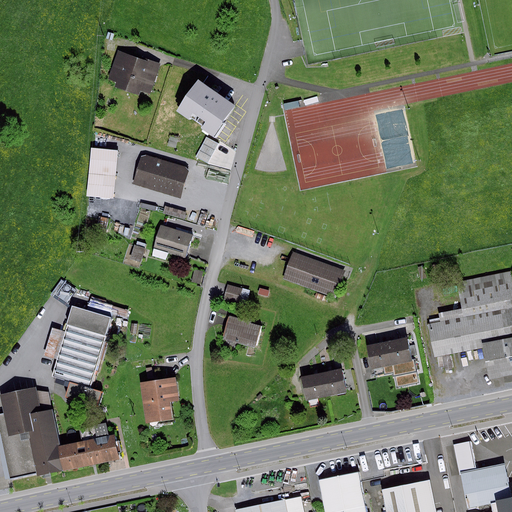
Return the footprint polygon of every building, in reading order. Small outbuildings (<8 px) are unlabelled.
[(159,67),(122,55),(114,80),(118,82),(117,87),(141,95),(142,91),(150,93),(159,67)] [(241,106),(203,80),(183,110),(220,136),(241,106)] [(171,137),(168,146),(176,148),(179,140),(171,137)] [(120,153),(94,150),(89,197),(114,200),(120,153)] [(192,170),(144,157),(135,186),(183,200),(192,170)] [(188,213),(166,207),(164,214),(186,220),(188,213)] [(196,236),(162,226),(154,254),(167,258),(169,253),(189,259),(191,252),(196,236)] [(136,245),(132,259),(143,262),(147,248),(136,245)] [(348,273),(295,254),(286,280),(338,299),(348,273)] [(204,272),(196,270),(193,282),(201,284),(204,272)] [(511,340),(511,273),(511,271),(458,282),(463,309),(440,314),(441,322),(429,324),(436,358),(486,348),(486,346),(511,340)] [(63,280),(53,295),(67,305),(78,290),(63,280)] [(244,289),(230,285),(228,292),(226,299),(240,303),(244,289)] [(271,291),(261,288),(260,294),(269,297),(271,291)] [(115,318),(76,306),(68,332),(60,360),(55,377),(73,382),(93,388),(115,318)] [(245,320),(231,317),(225,339),(259,347),(264,326),(253,323),(254,319),(246,317),(245,320)] [(60,360),(68,332),(55,328),(46,356),(60,360)] [(410,338),(391,342),(397,372),(400,386),(420,381),(410,338)] [(486,348),(493,380),(511,376),(511,340),(486,346),(486,348)] [(397,372),(391,342),(370,346),(376,376),(397,372)] [(344,369),(324,373),(329,396),(348,392),(344,369)] [(329,396),(324,373),(305,377),(310,400),(329,396)] [(177,378),(144,383),(149,423),(177,419),(174,402),(180,401),(177,378)] [(93,388),(73,382),(69,397),(101,407),(105,392),(93,388)] [(39,389),(5,397),(9,414),(0,416),(0,423),(13,480),(39,474),(40,477),(68,471),(63,447),(55,412),(44,414),(39,389)] [(85,443),(63,447),(68,471),(123,459),(118,436),(112,437),(109,424),(82,430),(85,443)] [(462,473),(478,469),(473,442),(456,445),(462,473)] [(478,469),(462,473),(470,508),(495,503),(511,498),(511,484),(507,463),(478,469)] [(368,511),(361,473),(322,480),(328,511),(368,511)] [(385,490),(389,511),(438,511),(433,481),(385,490)] [(290,511),(306,511),(304,497),(288,500),(290,511)] [(511,511),(511,498),(495,503),(496,511),(511,511)] [(290,511),(288,500),(237,510),(237,511),(290,511)]
